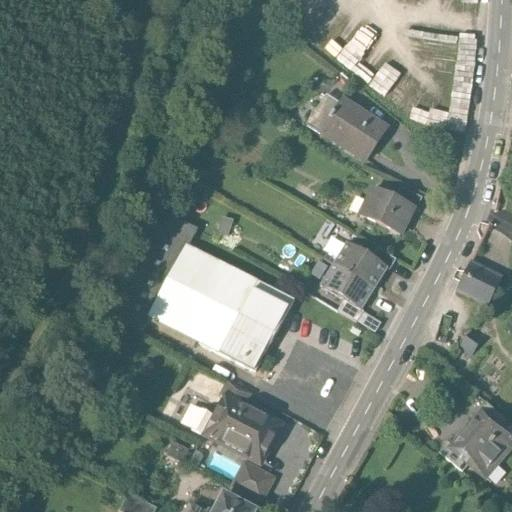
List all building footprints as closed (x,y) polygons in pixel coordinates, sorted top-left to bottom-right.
[(385,132),(341,102),(320,134),(365,163),(385,132)] [(413,210),(373,191),(359,220),(363,222),(364,229),(370,232),(376,228),(399,239),(413,210)] [(294,303),(188,245),(198,227),(170,212),(113,314),(141,331),(149,316),(255,374),(294,303)] [(346,248),(334,268),(373,292),(386,272),(346,248)] [(501,282),(470,267),(456,293),(488,309),(501,282)] [(373,292),(334,268),(320,289),(360,313),(373,292)] [(470,359),(482,341),(472,334),(460,352),(470,359)] [(271,422),(227,398),(223,401),(214,417),(201,410),(191,430),(257,466),(262,464),(271,447),(265,444),(273,429),(271,422)] [(511,452),(511,445),(481,419),(466,435),(464,433),(449,450),(481,477),(492,465),(497,470),(511,452)] [(232,489),(260,504),(273,481),(244,466),(232,489)] [(249,511),(223,498),(215,511),(199,511),(189,507),(186,511),(249,511)]
